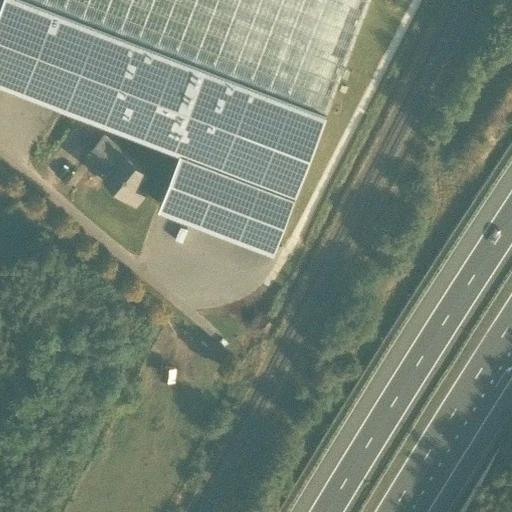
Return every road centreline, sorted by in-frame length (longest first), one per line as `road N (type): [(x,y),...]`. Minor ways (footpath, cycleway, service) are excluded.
road 1 (motorway): [(511,223),(325,511)]
road 2 (unclassified): [(239,356),(0,149)]
road 3 (motorway): [(393,511),(511,324)]
